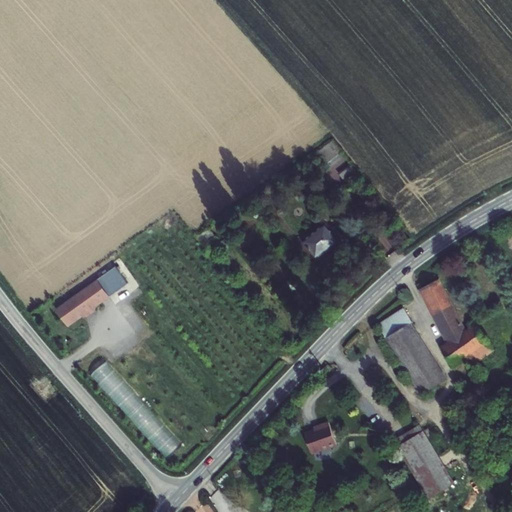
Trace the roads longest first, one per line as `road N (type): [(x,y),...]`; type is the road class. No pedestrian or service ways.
road 1 (tertiary): [(511,199),(443,238),(379,289),(173,502)]
road 2 (track): [(499,511),(438,415),(452,377),(403,269)]
road 3 (residential): [(173,502),(0,297)]
